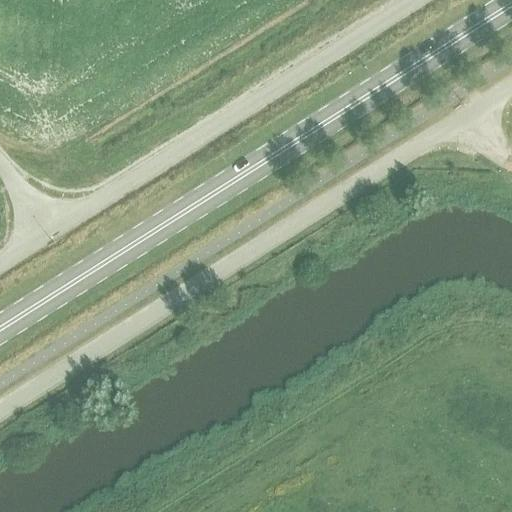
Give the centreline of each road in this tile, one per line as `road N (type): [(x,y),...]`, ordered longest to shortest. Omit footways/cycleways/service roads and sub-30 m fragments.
road 1 (primary): [(0,329),(511,5)]
road 2 (unclassified): [(0,410),(470,111)]
road 3 (unclassified): [(50,231),(414,0)]
